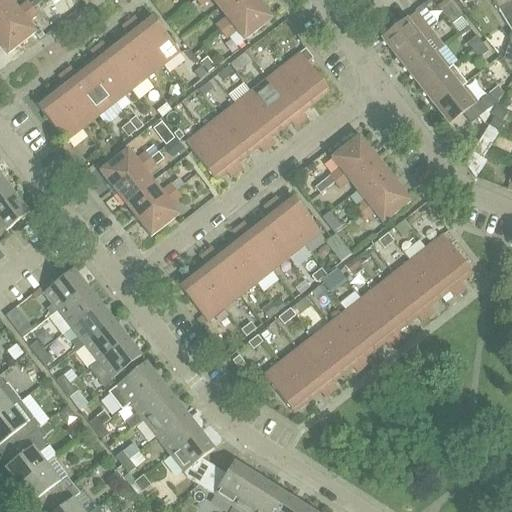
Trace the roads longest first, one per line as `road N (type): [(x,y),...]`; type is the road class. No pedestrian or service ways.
road 1 (residential): [(353,511),(245,447),(119,290)]
road 2 (residential): [(119,290),(374,87)]
road 3 (residential): [(511,212),(453,188),(374,87)]
